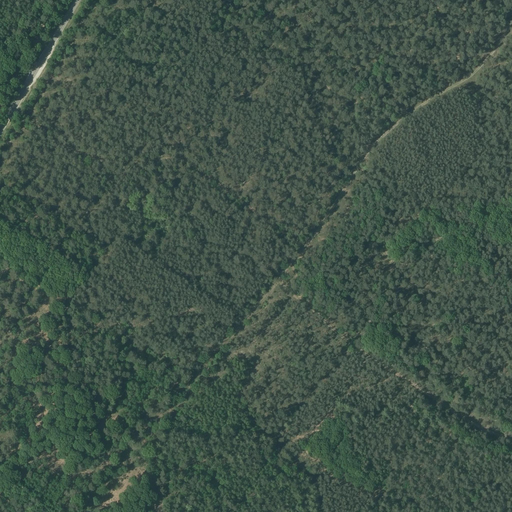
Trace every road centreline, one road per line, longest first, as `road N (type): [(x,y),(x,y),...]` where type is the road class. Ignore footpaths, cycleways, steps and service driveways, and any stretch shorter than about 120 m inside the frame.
road 1 (track): [(275,283),(368,151),(480,68),(511,20)]
road 2 (track): [(511,438),(473,424),(364,353),(275,283)]
road 3 (tertiary): [(0,130),(78,0)]
